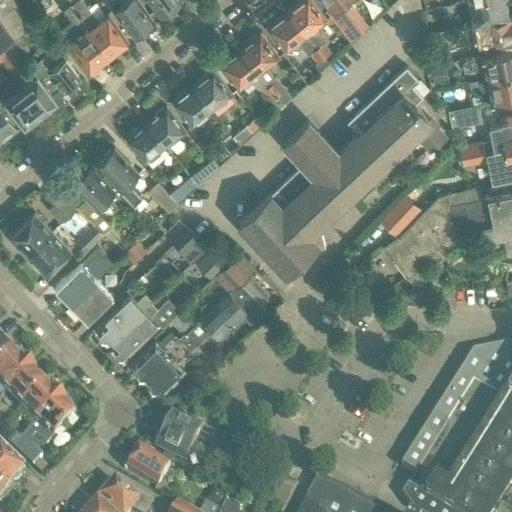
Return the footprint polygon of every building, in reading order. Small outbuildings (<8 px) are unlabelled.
[(0,0),(0,48),(11,41),(15,38),(14,38),(31,26),(12,0),(0,0)] [(83,0),(75,0),(71,3),(108,54),(115,48),(118,48),(124,44),(124,42),(127,39),(107,11),(97,19),(83,0)] [(120,0),(103,0),(110,9),(113,7),(134,34),(142,27),(145,28),(149,24),(149,21),(153,19),(138,0),(120,0)] [(148,0),(159,15),(161,14),(159,11),(163,8),(166,10),(174,4),(172,2),(174,0),(177,0),(179,1),(179,0),(148,0)] [(317,47),(323,42),(326,40),(315,28),(327,18),(312,0),(298,0),(287,9),(307,34),(317,47)] [(322,0),(330,9),(328,11),(351,39),(368,25),(357,11),(348,0),(322,0)] [(401,12),(420,7),(418,0),(395,0),(393,3),(401,12)] [(474,24),(508,17),(504,0),(472,0),(465,2),(467,10),(471,10),(474,24)] [(108,54),(71,3),(63,9),(78,29),(79,28),(81,32),(69,41),(89,69),(91,67),(94,67),(99,63),(100,61),(108,54)] [(444,17),(454,15),(451,4),(441,6),(444,17)] [(317,47),(307,34),(287,9),(267,25),(287,50),(297,42),(307,54),(310,52),(317,47)] [(472,45),(511,37),(511,16),(508,17),(474,24),(471,25),(472,29),(469,30),(472,45)] [(451,28),(428,32),(432,53),(456,48),(451,28)] [(274,76),(266,66),(279,56),(260,31),(240,46),(259,71),(284,102),(291,95),(275,75),(274,76)] [(11,41),(0,48),(0,61),(2,60),(12,73),(26,62),(11,41)] [(317,47),(325,57),(331,51),(323,42),(317,47)] [(284,102),(259,71),(240,46),(220,63),(239,87),(250,78),(258,88),(259,87),(277,111),(284,103),(283,102),(284,102)] [(318,62),(325,57),(317,47),(310,52),(318,62)] [(497,75),(511,72),(511,47),(462,58),(464,71),(482,68),(481,64),(486,63),(488,77),(497,75)] [(46,66),(40,59),(29,67),(36,76),(39,79),(55,99),(80,79),(65,59),(51,70),(47,65),(46,66)] [(240,222),(286,271),(310,249),(326,245),(322,227),(347,203),(344,201),(416,133),(431,149),(445,135),(419,108),(420,107),(416,102),(423,95),(414,85),(420,79),(407,65),(348,120),(360,133),(339,152),(308,119),(286,141),(305,161),(240,222)] [(449,84),(446,66),(432,73),(435,86),(449,84)] [(193,84),(213,109),(233,93),(213,68),(193,84)] [(511,72),(497,75),(488,77),(469,80),(471,90),(468,90),(471,104),(479,102),(511,96),(511,72)] [(36,76),(5,99),(24,123),(55,99),(39,79),(36,76)] [(193,125),(213,109),(193,84),(173,100),(193,125)] [(479,102),(471,104),(448,108),(451,126),(482,120),(479,102)] [(0,140),(17,127),(0,104),(0,140)] [(146,121),(166,145),(186,129),(166,105),(146,121)] [(451,126),(448,108),(448,105),(433,108),(450,126),(451,126)] [(460,145),(462,155),(485,150),(495,148),(505,146),(511,144),(511,115),(499,118),(500,123),(489,125),(492,138),(483,140),(483,141),(460,145)] [(256,116),(246,125),(251,132),(252,132),(262,122),(256,116)] [(146,161),(166,145),(146,121),(126,137),(146,161)] [(246,125),(233,135),(239,142),(251,132),(246,125)] [(463,165),(487,160),(491,179),(501,177),(511,174),(511,144),(505,146),(495,148),(485,150),(462,155),(463,165)] [(126,196),(133,189),(127,183),(138,171),(114,146),(96,164),(120,189),(126,196)] [(190,176),(197,185),(218,165),(212,158),(200,169),(190,176)] [(120,211),(128,203),(115,190),(91,165),(72,183),(86,197),(78,205),(85,213),(94,221),(104,232),(105,231),(111,225),(114,223),(106,215),(115,206),(120,211)] [(178,202),(197,185),(190,176),(180,184),(169,193),(178,202)] [(169,193),(157,181),(148,190),(169,212),(178,202),(169,193)] [(126,196),(134,204),(140,197),(133,189),(126,196)] [(511,190),(449,203),(447,192),(437,195),(402,232),(384,245),(406,277),(424,265),(457,241),(467,236),(488,249),(507,249),(506,253),(508,253),(507,254),(511,254),(511,190)] [(64,192),(48,208),(62,222),(77,205),(64,192)] [(400,230),(418,211),(402,195),(383,214),(400,230)] [(27,255),(53,230),(35,211),(9,237),(27,255)] [(94,221),(93,222),(76,238),(86,249),(104,232),(94,221)] [(111,225),(105,231),(123,250),(130,243),(111,225)] [(207,248),(189,229),(177,241),(188,253),(191,250),(198,256),(207,248)] [(53,230),(27,255),(45,273),(71,248),(53,230)] [(122,252),(133,263),(147,249),(136,238),(122,252)] [(470,241),(462,247),(469,255),(476,249),(470,241)] [(214,276),(214,277),(232,259),(218,243),(196,264),(211,279),(214,276)] [(112,261),(97,245),(55,287),(71,303),(71,302),(96,277),(112,261)] [(214,277),(228,292),(229,291),(239,281),(252,269),(238,253),(232,259),(214,277)] [(421,286),(433,278),(424,265),(406,277),(413,286),(421,286)] [(228,292),(199,319),(211,331),(219,339),(243,317),(249,325),(254,320),(265,309),(261,304),(268,298),(247,276),(253,269),(252,269),(239,281),(229,291),(228,292)] [(87,320),(113,294),(96,277),(71,302),(71,303),(87,320)] [(106,339),(109,342),(131,322),(152,301),(145,294),(138,301),(130,294),(95,328),(106,339)] [(169,320),(169,321),(180,311),(168,299),(159,308),(152,301),(131,322),(109,342),(124,357),(150,332),(159,322),(163,326),(169,320)] [(184,332),(185,333),(194,325),(180,311),(169,321),(182,334),(184,332)] [(178,362),(211,331),(199,319),(194,325),(185,333),(189,337),(183,342),(145,380),(159,394),(185,369),(178,362)] [(182,334),(179,337),(170,329),(158,341),(156,340),(130,364),(145,380),(183,342),(189,337),(185,333),(184,332),(182,334)] [(0,365),(14,351),(0,336),(0,365)] [(506,395),(511,399),(511,345),(473,353),(434,415),(448,424),(475,382),(504,397),(506,395)] [(0,384),(6,391),(29,367),(14,351),(0,365),(0,384)] [(22,407),(44,382),(29,367),(6,391),(22,407)] [(37,423),(59,398),(44,382),(22,407),(37,423)] [(448,424),(434,415),(401,467),(415,476),(402,496),(414,511),(495,511),(511,486),(511,399),(506,395),(504,397),(475,382),(448,424)] [(13,447),(33,466),(42,456),(31,446),(31,440),(36,435),(46,445),(52,439),(53,439),(76,415),(59,398),(37,423),(28,431),(29,432),(21,439),(13,447)] [(228,463),(227,462),(232,453),(210,442),(214,433),(204,429),(174,413),(165,432),(210,454),(228,463)] [(228,463),(210,454),(165,432),(156,449),(185,464),(190,456),(223,473),(228,463)] [(16,434),(8,442),(13,447),(21,439),(16,434)] [(0,481),(8,489),(23,471),(0,447),(0,481)] [(157,488),(170,466),(141,449),(128,469),(157,488)] [(284,509),(296,484),(284,478),(282,482),(274,480),(265,501),(284,509)] [(386,511),(318,478),(300,511),(386,511)] [(126,492),(116,483),(100,500),(113,511),(130,511),(132,510),(134,511),(147,511),(153,503),(127,489),(126,492)] [(194,511),(177,502),(171,511),(194,511)] [(205,502),(199,511),(219,511),(220,510),(205,502)] [(107,511),(97,503),(89,511),(107,511)]
